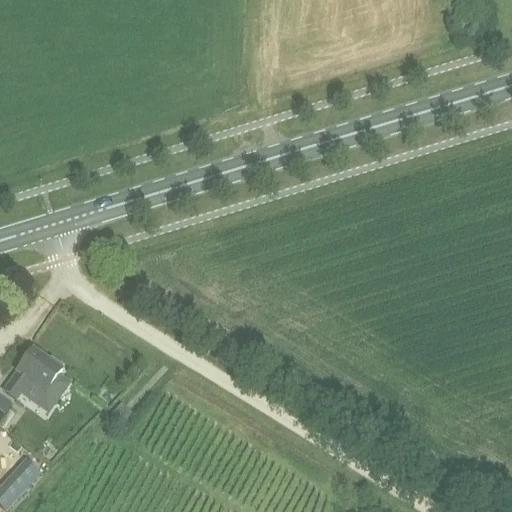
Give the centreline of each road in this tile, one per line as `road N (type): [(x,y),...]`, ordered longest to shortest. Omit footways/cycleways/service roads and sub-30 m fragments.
road 1 (unclassified): [(438,511),(88,297),(72,281),(53,224)]
road 2 (secondary): [(53,224),(511,85)]
